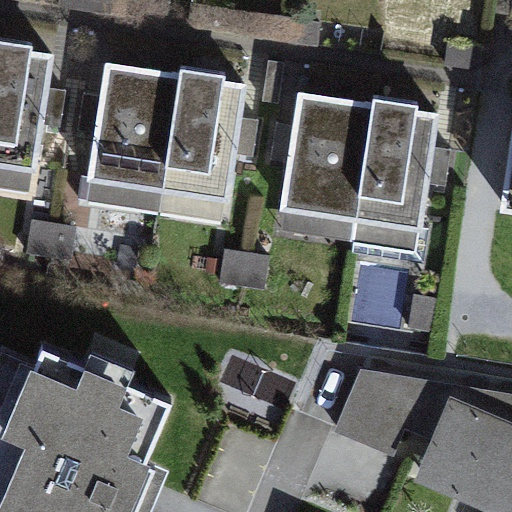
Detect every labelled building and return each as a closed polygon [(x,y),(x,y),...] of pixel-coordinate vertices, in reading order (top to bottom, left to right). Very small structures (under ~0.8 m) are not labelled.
[(123,14),(125,0),(60,0),(59,5),(123,14)] [(317,43),(320,22),(255,12),(252,33),(317,43)] [(47,49),(0,41),(0,180),(26,184),(47,49)] [(477,67),(480,46),(447,42),(445,63),(477,67)] [(266,57),(260,103),(279,106),(286,59),(266,57)] [(174,67),(109,58),(89,193),(154,203),(174,67)] [(238,77),(174,67),(154,203),(218,212),(238,77)] [(368,96),(304,87),(284,222),(348,231),(368,96)] [(433,106),(368,96),(348,231),(413,241),(433,106)] [(68,258),(74,226),(32,218),(26,251),(68,258)] [(264,286),(268,256),(223,249),(218,279),(264,286)] [(431,330),(436,297),(412,294),(408,327),(431,330)] [(0,511),(121,511),(172,391),(23,328),(0,383),(0,511)] [(511,511),(511,392),(354,368),(329,427),(413,462),(406,480),(483,511),(511,511)]
